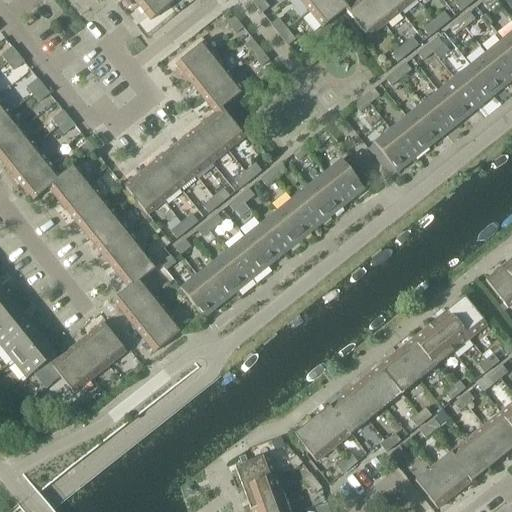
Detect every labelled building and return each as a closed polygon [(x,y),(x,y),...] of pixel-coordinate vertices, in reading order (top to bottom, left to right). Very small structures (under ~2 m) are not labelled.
[(142,0),(136,5),(150,22),(176,0),(142,0)] [(261,0),(255,0),(251,3),(260,14),(267,8),(261,0)] [(298,0),(308,12),(323,0),(298,0)] [(351,6),(345,0),(323,0),(308,12),(322,29),(344,11),(351,6)] [(363,0),(357,0),(351,6),(344,11),(367,40),(384,26),(363,0)] [(400,13),(389,0),(363,0),(384,26),(400,13)] [(416,1),(415,0),(389,0),(400,13),(416,1)] [(470,4),(466,0),(457,0),(452,4),(459,13),(470,4)] [(488,9),(497,2),(495,0),(483,0),(480,3),(486,11),(488,9)] [(492,14),(501,7),(497,2),(488,9),(492,14)] [(438,29),(449,21),(443,13),(432,21),(438,29)] [(474,20),(467,13),(457,21),(463,29),(474,20)] [(241,29),(233,18),(225,24),(234,34),(241,29)] [(277,19),(269,25),(278,36),(285,30),(277,19)] [(427,38),(438,29),(432,21),(421,30),(427,38)] [(453,37),(463,29),(457,21),(447,29),(453,37)] [(293,40),(285,30),(278,36),(286,46),(293,40)] [(511,33),(501,42),(511,55),(511,33)] [(442,46),(436,38),(425,46),(431,54),(442,46)] [(406,54),(417,46),(411,39),(400,47),(406,54)] [(259,51),(250,40),(243,46),(251,57),(259,51)] [(188,82),(217,59),(204,42),(175,66),(188,82)] [(511,55),(501,42),(484,56),(507,85),(511,81),(511,55)] [(425,59),(431,54),(425,46),(415,54),(422,62),(425,59)] [(395,63),(406,54),(400,47),(390,55),(395,63)] [(6,63),(16,55),(10,48),(0,56),(6,63)] [(267,61),(259,51),(251,57),(260,67),(267,61)] [(431,54),(425,59),(438,75),(444,70),(431,54)] [(12,71),(22,63),(16,55),(6,63),(12,71)] [(507,85),(484,56),(470,68),(493,97),(507,85)] [(217,59),(188,82),(201,98),(230,75),(217,59)] [(409,71),(404,64),(394,72),(400,79),(409,71)] [(493,97),(470,68),(454,80),(477,109),(493,97)] [(400,79),(394,72),(384,80),(390,87),(400,79)] [(244,92),(230,75),(201,98),(214,115),(221,110),(244,92)] [(31,95),(42,87),(36,80),(25,88),(31,95)] [(454,80),(438,93),(461,122),(477,109),(454,80)] [(37,103),(48,94),(42,87),(31,95),(37,103)] [(378,97),(372,90),(362,98),(368,105),(378,97)] [(461,122),(438,93),(422,106),(445,135),(461,122)] [(358,112),(368,105),(362,98),(352,105),(358,112)] [(0,102),(0,122),(9,114),(0,102)] [(422,106),(406,119),(429,148),(445,135),(422,106)] [(221,110),(214,115),(204,123),(227,152),(244,139),(221,110)] [(57,127),(67,119),(61,112),(51,120),(57,127)] [(0,148),(22,130),(9,114),(0,122),(0,148)] [(63,134),(73,126),(67,119),(57,127),(63,134)] [(406,119),(390,131),(413,160),(429,148),(406,119)] [(204,123),(188,136),(211,165),(227,152),(204,123)] [(35,146),(22,130),(0,148),(0,162),(6,170),(35,146)] [(413,160),(390,131),(373,145),(396,174),(413,160)] [(211,165),(188,136),(172,149),(195,178),(211,165)] [(307,154),(316,146),(311,139),(301,147),(307,154)] [(92,150),(86,143),(76,151),(82,158),(92,150)] [(48,162),(35,146),(6,170),(19,186),(48,162)] [(297,162),(307,154),(301,147),(291,154),(297,162)] [(195,178),(172,149),(156,161),(179,190),(195,178)] [(179,190),(156,161),(140,174),(163,203),(179,190)] [(60,178),(60,177),(48,162),(19,186),(32,202),(48,190),(47,189),(60,178)] [(324,175),(347,204),(364,191),(341,162),(324,175)] [(249,180),(260,172),(254,164),(243,173),(249,180)] [(284,171),(279,164),(269,172),(274,179),(284,171)] [(75,165),(60,177),(60,178),(47,189),(48,190),(60,205),(89,183),(75,165)] [(264,187),(274,179),(269,172),(259,180),(264,187)] [(239,189),(249,180),(243,173),(233,181),(239,189)] [(163,203),(140,174),(123,187),(146,216),(163,203)] [(347,204),(324,175),(308,188),(331,217),(347,204)] [(103,199),(89,183),(60,205),(74,223),(103,199)] [(308,188),(292,201),(315,229),(331,217),(308,188)] [(218,206),(229,198),(222,189),(211,198),(218,206)] [(254,197),(247,189),(237,198),(243,205),(254,197)] [(207,215),(218,206),(211,198),(200,207),(207,215)] [(233,214),(243,205),(237,198),(227,206),(233,214)] [(103,199),(74,223),(88,240),(116,216),(103,199)] [(315,229),(292,201),(276,213),(299,242),(315,229)] [(299,242),(276,213),(260,226),(283,255),(299,242)] [(186,232),(197,223),(190,215),(179,223),(186,232)] [(222,222),(216,215),(205,223),(211,231),(222,222)] [(130,233),(116,216),(88,240),(101,256),(130,233)] [(175,218),(166,226),(170,231),(179,223),(175,218)] [(175,240),(186,232),(179,223),(170,231),(168,232),(175,240)] [(201,239),(211,231),(205,223),(195,231),(201,239)] [(260,226),(244,239),(268,268),(283,255),(260,226)] [(130,233),(101,256),(114,273),(143,250),(130,233)] [(268,268),(244,239),(229,252),(252,280),(268,268)] [(190,248),(184,240),(173,249),(179,256),(190,248)] [(158,268),(143,250),(114,273),(127,289),(128,290),(141,280),(142,280),(154,271),(158,268)] [(252,280),(229,252),(213,264),(236,293),(252,280)] [(175,264),(173,261),(169,256),(160,263),(165,271),(175,264)] [(511,260),(502,269),(511,281),(511,260)] [(236,293),(213,264),(197,277),(220,306),(236,293)] [(165,272),(160,266),(158,268),(154,271),(159,277),(162,275),(165,272)] [(511,306),(511,281),(502,269),(485,282),(507,310),(511,306)] [(220,306),(197,277),(180,291),(203,319),(220,306)] [(128,290),(127,289),(112,302),(126,319),(155,296),(142,280),(141,280),(128,290)] [(3,293),(0,294),(0,321),(23,302),(18,296),(10,302),(3,293)] [(155,296),(126,319),(139,336),(168,313),(155,296)] [(464,299),(446,313),(468,341),(486,327),(464,299)] [(29,309),(23,302),(0,321),(0,347),(29,324),(21,315),(29,309)] [(168,313),(139,336),(153,354),(182,331),(168,313)] [(468,341),(446,313),(429,326),(451,354),(468,341)] [(36,334),(29,324),(0,347),(0,348),(12,363),(49,334),(43,328),(36,334)] [(82,340),(106,369),(125,354),(102,325),(82,340)] [(451,354),(429,326),(412,340),(435,368),(451,354)] [(40,369),(54,357),(55,357),(47,347),(54,341),(49,334),(12,363),(26,380),(40,369)] [(106,369),(82,340),(67,353),(90,382),(106,369)] [(412,340),(395,353),(418,381),(435,368),(412,340)] [(54,357),(40,369),(51,382),(58,377),(73,395),(90,382),(67,353),(57,361),(54,357)] [(418,381),(395,353),(378,367),(401,395),(418,381)] [(491,355),(484,361),(490,368),(497,362),(491,355)] [(490,368),(484,361),(476,367),(482,374),(490,368)] [(506,373),(500,366),(493,372),(499,379),(506,373)] [(378,367),(361,381),(384,408),(401,395),(378,367)] [(499,379),(493,372),(485,378),(492,385),(499,379)] [(384,408),(361,381),(345,394),(367,422),(384,408)] [(458,382),(450,388),(457,395),(464,389),(458,382)] [(457,395),(450,388),(443,394),(449,401),(457,395)] [(473,400),(467,393),(459,399),(465,406),(473,400)] [(345,394),(328,407),(350,436),(367,422),(345,394)] [(465,406),(459,399),(452,405),(458,412),(465,406)] [(511,404),(499,414),(511,429),(511,404)] [(350,436),(328,407),(311,421),(333,449),(350,436)] [(424,409),(417,415),(423,422),(430,416),(424,409)] [(511,449),(511,429),(499,414),(482,428),(505,456),(511,449)] [(423,422),(417,415),(409,421),(415,429),(423,422)] [(439,427),(432,420),(425,426),(431,433),(439,427)] [(333,449),(311,421),(293,435),(315,463),(333,449)] [(431,433),(425,426),(418,432),(424,439),(431,433)] [(505,456),(482,428),(466,441),(488,469),(505,456)] [(383,443),(388,450),(399,441),(393,434),(383,443)] [(278,438),(268,442),(272,452),(282,449),(278,438)] [(488,469),(466,441),(449,454),(471,483),(488,469)] [(388,450),(383,443),(379,446),(385,453),(388,450)] [(366,445),(361,449),(366,455),(367,454),(370,451),(366,445)] [(404,455),(398,448),(391,454),(397,461),(404,455)] [(449,454),(432,468),(454,496),(471,483),(449,454)] [(242,490),(276,477),(268,456),(246,464),(241,466),(234,468),(242,490)] [(350,456),(343,462),(348,468),(356,463),(350,456)] [(300,464),(295,457),(287,462),(293,470),(300,464)] [(348,468),(343,462),(336,467),(341,474),(348,468)] [(454,496),(432,468),(414,482),(437,510),(454,496)] [(307,487),(314,482),(309,475),(302,480),(307,487)] [(276,477),(242,490),(249,510),(283,497),(276,477)] [(320,489),(314,482),(307,487),(313,494),(320,489)] [(288,511),(283,497),(249,510),(250,511),(288,511)]
